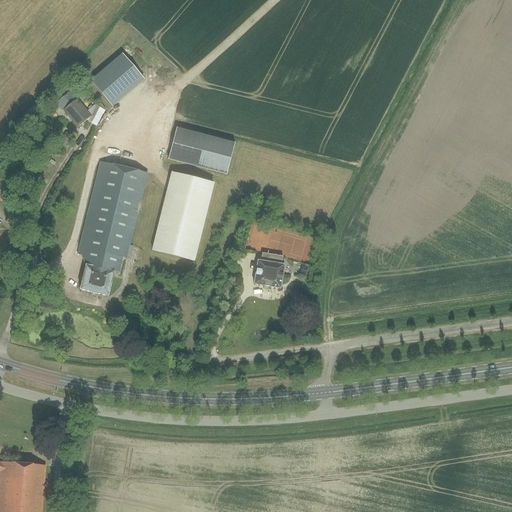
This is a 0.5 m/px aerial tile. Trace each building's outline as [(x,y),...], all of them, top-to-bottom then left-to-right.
[(122,55),(90,82),(112,108),(144,81),(122,55)] [(91,117),(71,94),(62,101),(67,107),(63,111),(78,129),(91,117)] [(235,144),(176,129),(168,160),(226,176),(235,144)] [(147,175),(100,163),(78,251),(77,255),(81,256),(84,264),(83,268),(84,269),(79,290),(107,296),(112,273),(118,275),(123,258),(126,259),(147,175)] [(195,262),(214,184),(171,173),(152,251),(195,262)] [(279,290),(284,266),(281,265),(282,258),(261,254),(260,262),(257,261),(252,284),(279,290)] [(309,267),(303,265),(300,275),(307,277),(309,267)] [(0,511),(41,511),(45,466),(1,462),(1,464),(0,463),(0,511)]
